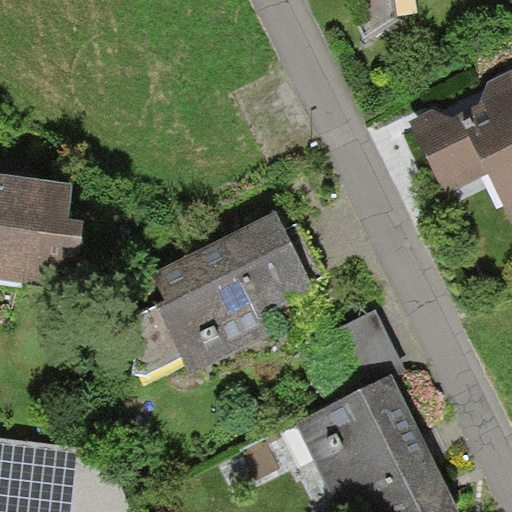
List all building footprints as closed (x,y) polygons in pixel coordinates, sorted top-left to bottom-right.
[(511,221),(511,72),(507,75),(406,123),(442,199),(489,176),(511,222),(511,221)] [(0,286),(74,295),(83,223),(64,221),(68,191),(0,182),(0,286)] [(313,295),(277,217),(205,248),(145,274),(160,309),(141,317),(131,376),(149,379),(184,363),(190,376),(270,339),(261,319),(313,295)] [(405,370),(376,314),(334,335),(362,392),(391,377),(405,370)] [(457,511),(421,438),(391,377),(362,392),(297,424),(340,511),(457,511)] [(129,511),(130,507),(106,455),(0,441),(0,511),(129,511)]
